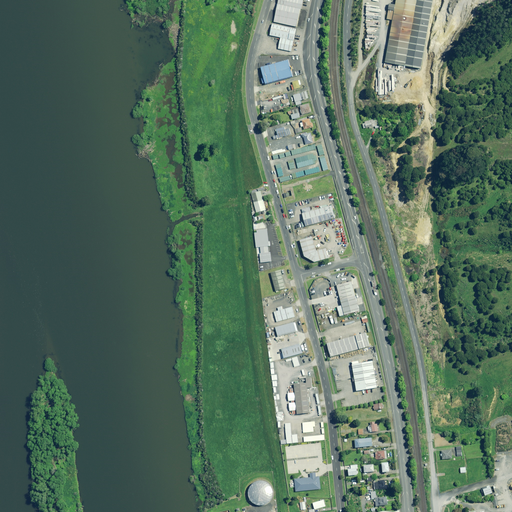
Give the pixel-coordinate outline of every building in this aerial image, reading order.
[(301,0),(299,0),(276,0),(271,22),(294,27),(301,0)] [(434,0),(395,0),(385,66),(423,72),(434,0)] [(294,30),(270,24),(267,36),(278,38),(292,41),(294,30)] [(289,52),(292,41),(278,38),(276,49),(289,52)] [(258,68),(263,85),(291,77),(286,60),(258,68)] [(301,84),(299,80),(292,82),(294,89),(300,87),(299,85),(301,84)] [(309,98),(306,91),(293,95),(296,105),(301,104),(300,101),(309,98)] [(300,106),(301,109),(300,110),(301,114),(302,113),(302,114),(310,112),(308,104),(300,106)] [(311,123),(310,118),(302,120),(302,122),(300,123),(301,127),(303,126),(304,129),(313,127),(312,122),(311,123)] [(376,126),(375,120),(365,121),(365,123),(362,123),(363,128),(376,126)] [(286,136),(284,127),(276,129),(278,138),(286,136)] [(313,142),(310,132),(302,134),(303,137),(305,144),(313,142)] [(321,142),(316,143),(320,155),(324,154),(321,142)] [(316,149),(315,145),(291,151),(292,155),(316,149)] [(258,191),(248,194),(254,213),(264,210),(258,191)] [(329,206),(300,214),(303,227),(332,219),(329,206)] [(269,263),(265,231),(252,232),(254,249),(258,249),(259,264),(269,263)] [(310,238),(298,241),(302,257),(312,263),(326,259),(323,250),(314,252),(310,238)] [(278,270),(268,273),(274,292),(283,289),(278,270)] [(352,281),(337,285),(346,316),(361,311),(352,281)] [(290,306),(271,312),(274,322),(293,317),(290,306)] [(293,323),(273,328),(276,338),(296,332),(293,323)] [(325,344),(329,357),(368,346),(364,333),(325,344)] [(278,349),(281,359),(300,354),(297,344),(278,349)] [(376,388),(373,359),(357,361),(361,390),(376,388)] [(305,383),(291,385),(294,416),(308,414),(305,383)] [(451,402),(450,394),(434,395),(435,402),(448,401),(448,402),(451,402)] [(313,432),(312,422),(302,423),(303,433),(313,432)] [(375,424),(374,422),(370,422),(371,426),(368,426),(369,432),(378,431),(377,424),(375,424)] [(372,446),(372,438),(355,439),(355,448),(372,446)] [(452,458),(451,449),(442,450),(442,453),(441,453),(441,455),(443,455),(443,459),(452,458)] [(375,456),(374,457),(374,458),(376,458),(376,460),(386,459),(386,450),(375,451),(375,456)] [(317,476),(292,479),(294,492),(318,490),(317,476)] [(273,498),(274,494),(273,490),(272,486),(269,483),(265,481),(261,480),(257,481),(254,483),(251,485),(249,489),(248,493),(248,497),(250,500),(253,503),(256,505),(260,506),(264,506),(268,504),(271,501),(273,498)] [(387,484),(387,480),(373,481),(374,490),(387,489),(387,486),(385,486),(385,484),(387,484)] [(485,495),(495,492),(494,489),(495,488),(494,484),(487,486),(488,488),(483,489),(485,495)] [(375,498),(376,507),(379,506),(378,506),(387,505),(386,497),(375,498)] [(325,506),(323,500),(313,503),(315,509),(325,506)]
